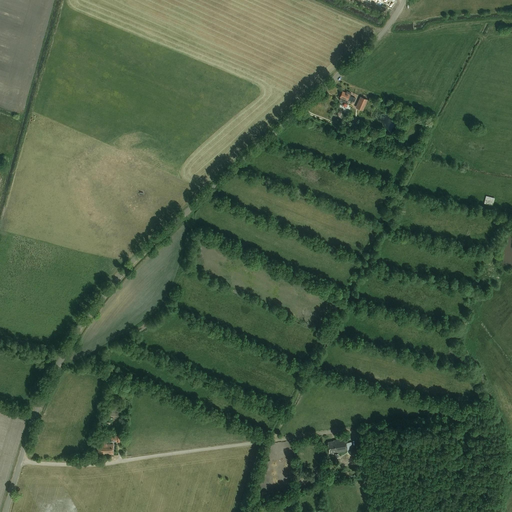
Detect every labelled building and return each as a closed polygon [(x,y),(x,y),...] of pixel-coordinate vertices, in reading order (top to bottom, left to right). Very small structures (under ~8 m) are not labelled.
[(346,93),(342,92),(339,97),(347,101),(347,100),(353,102),(355,99),(349,96),(350,94),(346,92),(346,93)] [(362,111),(367,100),(360,97),(355,107),(362,111)] [(486,203),(495,205),(497,198),(488,195),(486,203)] [(113,454),(113,445),(107,445),(106,443),(120,442),(120,435),(107,436),(107,438),(104,438),(104,445),(97,446),(98,453),(99,453),(99,455),(104,454),(104,453),(109,453),(109,454),(113,454)] [(333,441),(327,442),(329,453),(337,452),(337,453),(347,451),(352,450),(351,442),(346,443),(345,438),(333,440),(333,441)] [(352,450),(347,451),(348,459),(348,460),(355,459),(355,456),(354,450),(352,450)]
